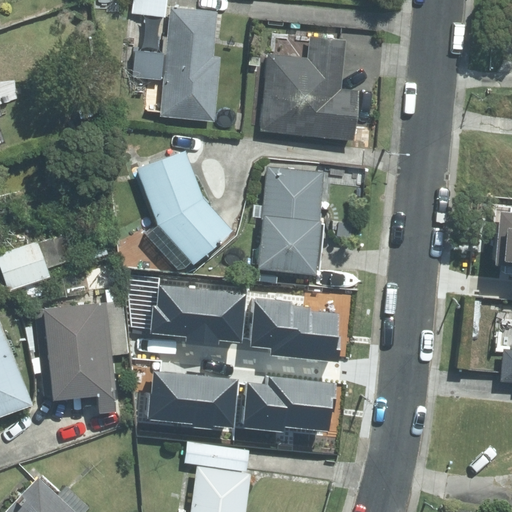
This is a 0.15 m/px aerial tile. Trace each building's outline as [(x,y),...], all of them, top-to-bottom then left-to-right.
[(131,0),(130,12),(165,15),(166,0),(131,0)] [(216,10),(170,5),(168,26),(137,23),(131,75),(163,79),(159,115),(214,121),(221,55),(211,54),(216,10)] [(341,36),(308,33),(306,53),(267,50),(260,131),(356,139),(360,88),(337,87),(341,36)] [(202,194),(185,147),(137,164),(160,226),(194,260),(231,226),(202,194)] [(323,167),(265,163),(259,266),(317,269),(323,167)] [(65,227),(35,238),(45,266),(75,255),(65,227)] [(35,238),(0,250),(0,266),(9,291),(49,276),(45,266),(35,238)] [(108,301),(38,305),(42,391),(93,389),(94,408),(118,407),(117,382),(111,382),(108,301)] [(281,323),(198,316),(195,352),(209,353),(204,419),(254,423),(258,373),(277,374),(281,323)] [(0,412),(31,402),(0,325),(0,412)] [(511,350),(501,350),(499,381),(511,381),(511,350)] [(247,445),(186,439),(184,462),(196,463),(191,511),(245,511),(249,469),(244,468),(247,445)] [(79,511),(86,505),(65,487),(57,496),(34,478),(5,511),(79,511)]
